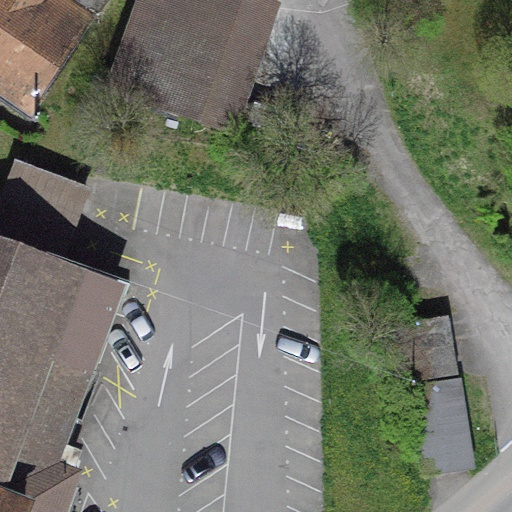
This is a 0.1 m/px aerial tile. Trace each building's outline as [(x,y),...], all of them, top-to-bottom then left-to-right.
[(0,0),(0,98),(31,119),(103,13),(100,11),(108,0),(0,0)] [(272,7),(251,0),(143,0),(112,89),(228,130),(272,7)] [(84,189),(19,166),(0,218),(0,245),(56,267),(84,189)] [(0,245),(0,511),(64,511),(78,476),(53,469),(71,419),(81,392),(92,363),(102,335),(112,307),(117,294),(56,267),(0,245)] [(446,317),(387,326),(396,382),(455,373),(446,317)] [(458,382),(412,390),(425,473),(472,466),(458,382)]
